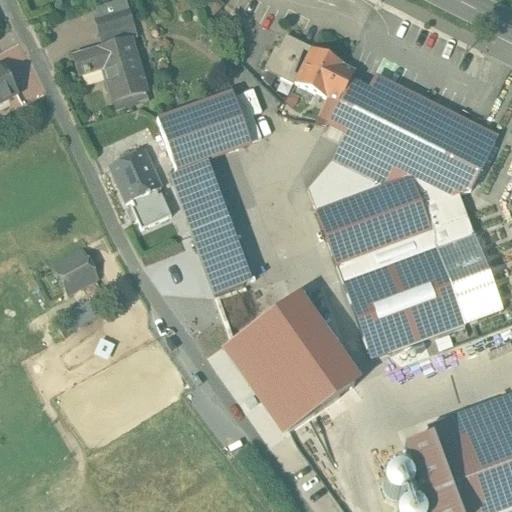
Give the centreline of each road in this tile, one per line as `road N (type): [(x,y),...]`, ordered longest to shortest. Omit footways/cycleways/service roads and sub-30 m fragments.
road 1 (residential): [(7,0),(128,265),(312,511)]
road 2 (unknown): [(177,331),(312,264)]
